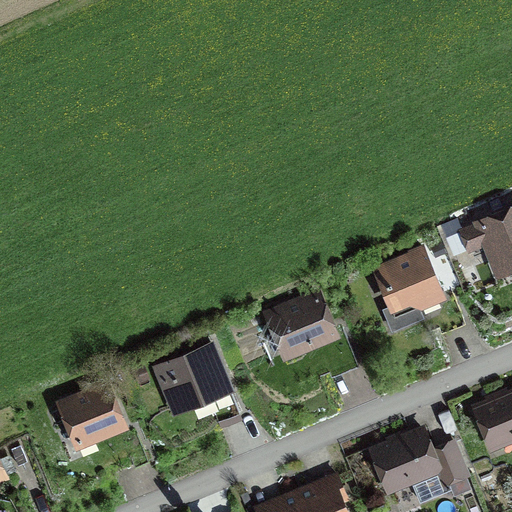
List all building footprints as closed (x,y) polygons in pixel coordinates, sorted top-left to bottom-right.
[(497,277),(511,270),(511,201),(472,218),(473,220),(462,225),(458,216),(440,223),(453,254),(467,248),(470,256),(485,249),(497,277)] [(425,316),(420,307),(447,296),(423,240),(407,247),(408,248),(372,263),(378,278),(368,282),(378,304),(387,300),(389,304),(382,307),(391,330),(425,316)] [(283,360),(342,336),(320,284),(261,308),(273,336),(263,341),(270,358),(281,354),(283,360)] [(235,387),(214,337),(151,363),(173,414),(194,405),(196,410),(217,401),(217,403),(232,396),(229,390),(235,387)] [(55,398),(75,448),(130,426),(110,376),(55,398)] [(511,440),(511,385),(471,402),(490,450),(511,440)] [(221,428),(244,418),(240,410),(217,420),(221,428)] [(454,495),(472,487),(467,475),(471,473),(456,436),(435,444),(426,421),(367,444),(387,493),(412,483),(419,500),(451,487),(454,495)] [(0,479),(10,475),(0,451),(0,479)] [(350,511),(337,476),(319,483),(276,499),(257,506),(259,511),(350,511)]
